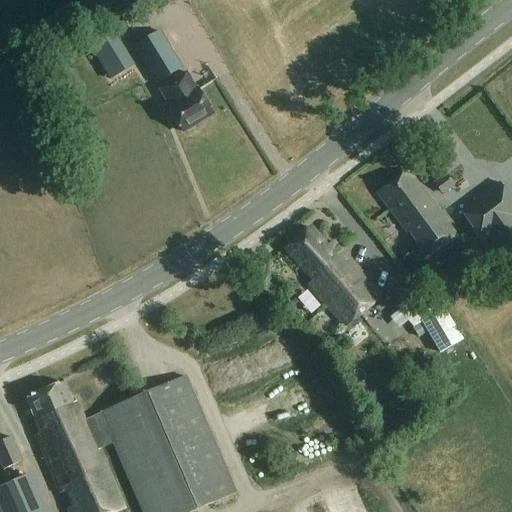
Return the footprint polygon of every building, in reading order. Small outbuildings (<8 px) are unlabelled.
[(155,85),(183,69),(162,31),(134,48),(155,85)] [(113,33),(89,49),(109,81),(134,66),(113,33)] [(183,135),(213,117),(198,92),(188,75),(159,92),(170,110),(168,111),(183,135)] [(455,236),(408,171),(378,194),(392,214),(394,213),(427,257),(455,236)] [(446,175),(434,184),(441,193),(453,184),(446,175)] [(444,212),(463,203),(458,193),(439,202),(444,212)] [(480,196),(460,211),(480,242),(487,237),(504,259),(511,252),(511,220),(502,227),(480,196)] [(326,249),(309,230),(284,252),(312,283),(308,287),(345,328),(379,298),(332,244),(326,249)] [(320,329),(328,323),(305,292),(297,299),(320,329)] [(433,314),(420,321),(421,323),(427,333),(439,354),(462,340),(458,332),(444,308),(433,314)] [(418,338),(427,333),(421,323),(413,327),(411,328),(418,338)] [(404,350),(392,356),(404,380),(416,374),(404,350)] [(187,378),(86,422),(77,403),(72,405),(63,384),(26,401),(40,433),(34,436),(60,496),(67,493),(73,508),(67,511),(119,511),(124,510),(98,450),(114,443),(144,511),(192,511),(237,493),(187,378)] [(0,462),(4,470),(22,462),(11,438),(0,443),(0,462)] [(0,487),(0,511),(46,511),(30,475),(0,487)]
